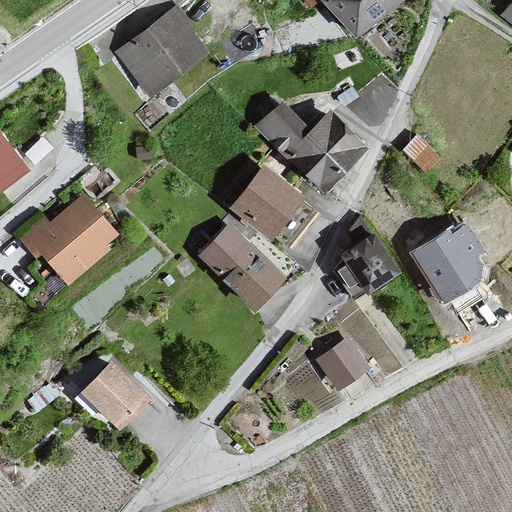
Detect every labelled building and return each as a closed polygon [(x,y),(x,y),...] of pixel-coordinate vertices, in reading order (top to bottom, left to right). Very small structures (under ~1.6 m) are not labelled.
[(325,0),(356,36),(398,0),(325,0)] [(511,2),(501,15),(511,23),(511,2)] [(175,6),(116,48),(148,93),(207,50),(175,6)] [(282,102),(256,127),(319,195),(370,150),(330,108),(306,130),(282,102)] [(419,129),(405,140),(425,164),(439,153),(419,129)] [(0,137),(0,190),(27,170),(0,137)] [(260,163),(227,206),(264,239),(303,195),(260,163)] [(44,216),(18,238),(64,287),(110,250),(106,247),(117,233),(82,192),(48,223),(44,216)] [(361,236),(374,227),(362,211),(349,220),(361,236)] [(285,274),(225,224),(197,254),(252,311),(285,274)] [(371,233),(339,254),(344,264),(333,270),(351,301),(398,272),(371,233)] [(133,253),(74,300),(87,317),(146,271),(133,253)] [(347,338),(315,360),(334,389),(368,367),(347,338)] [(110,360),(79,393),(115,430),(148,398),(110,360)]
